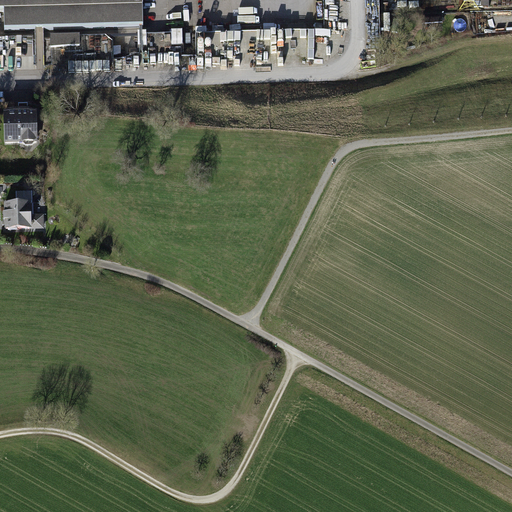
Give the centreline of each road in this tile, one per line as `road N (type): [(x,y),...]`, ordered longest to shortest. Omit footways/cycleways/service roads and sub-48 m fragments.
road 1 (track): [(511,476),(199,298),(149,276),(0,245)]
road 2 (residential): [(0,80),(330,74),(348,64),(357,42),(356,0)]
road 3 (track): [(299,355),(232,484),(208,499),(177,496),(62,432),(0,437)]
road 4 (track): [(250,326),(342,154),(511,129)]
road 5 (track): [(348,64),(378,70),(466,44),(511,40)]
